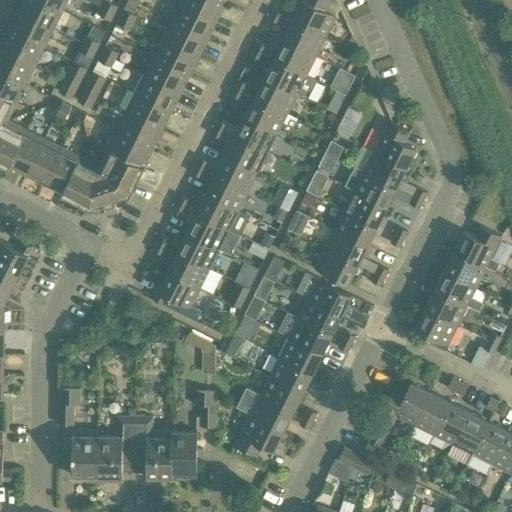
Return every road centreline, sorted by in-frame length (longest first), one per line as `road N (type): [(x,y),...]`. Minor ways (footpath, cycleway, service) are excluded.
road 1 (residential): [(380,330),(454,170),(379,0)]
road 2 (residential): [(87,241),(112,252),(136,247),(260,0)]
road 3 (residential): [(42,511),(41,339),(87,241)]
road 4 (residential): [(288,511),(380,330)]
road 5 (residential): [(511,392),(380,330)]
